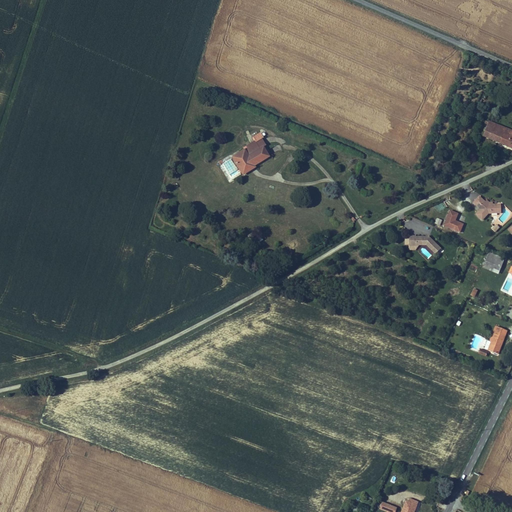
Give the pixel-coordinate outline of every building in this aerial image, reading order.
[(501,125),(488,120),(488,121),(485,120),(485,122),(487,123),(482,134),(495,139),(501,125)] [(495,139),(499,141),(505,127),(501,125),(495,139)] [(511,146),(511,131),(511,129),(505,127),(499,141),(511,146)] [(250,152),(261,145),(263,144),(263,143),(260,138),(246,146),(250,152)] [(246,146),(236,152),(238,156),(233,159),(239,170),(251,162),(252,164),(267,155),(261,145),(250,152),(246,146)] [(219,165),(229,182),(240,176),(230,159),(219,165)] [(253,166),(252,164),(251,162),(239,170),(241,173),(253,166)] [(482,198),(479,200),(476,197),(472,200),(479,207),(475,212),(481,217),(487,211),(497,211),(498,203),(492,202),(486,202),(484,199),(482,198)] [(450,208),(443,224),(458,231),(461,222),(454,220),(458,212),(450,208)] [(436,218),(434,224),(439,227),(442,220),(436,218)] [(495,233),(499,227),(495,224),(491,229),(495,233)] [(414,235),(407,234),(407,242),(414,243),(422,244),(422,243),(425,243),(434,253),(439,248),(430,238),(428,237),(428,239),(425,238),(426,236),(424,236),(414,235)] [(502,261),(503,258),(489,252),(488,255),(502,261)] [(488,255),(483,266),(498,271),(502,261),(488,255)] [(508,331),(496,326),(490,341),(491,341),(488,351),(499,355),(508,331)] [(400,511),(413,511),(417,502),(410,499),(409,502),(405,501),(400,511)] [(386,511),(394,511),(395,508),(382,503),(379,509),(386,511)]
